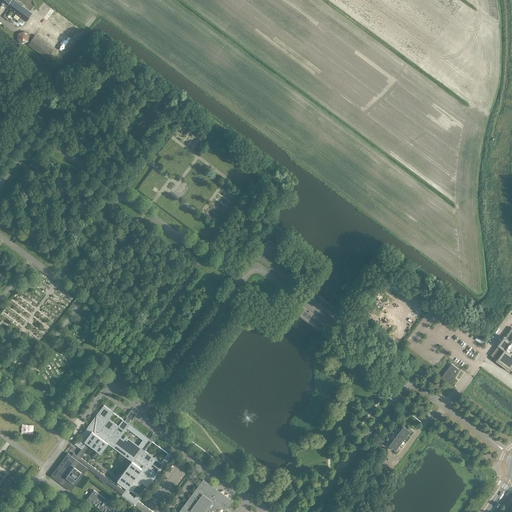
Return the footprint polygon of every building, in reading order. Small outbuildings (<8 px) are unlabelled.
[(32,13),(14,0),(0,0),(0,2),(16,14),(26,21),(32,13)] [(26,21),(16,14),(10,21),(18,27),(20,24),(22,26),(26,21)] [(28,41),(29,35),(24,31),(18,33),(17,40),(22,44),(28,41)] [(55,49),(35,35),(28,45),(48,59),(55,49)] [(278,246),(267,239),(262,245),(269,251),(272,247),(275,250),(278,246)] [(390,273),(383,282),(403,296),(410,288),(390,273)] [(511,327),(509,330),(508,329),(507,330),(508,331),(504,337),(504,336),(498,344),(497,345),(498,346),(491,355),(496,359),(496,361),(509,370),(510,369),(511,370),(511,327)] [(449,382),(459,369),(451,364),(442,377),(448,381),(449,382)] [(149,479),(162,462),(146,450),(150,444),(146,442),(139,451),(118,435),(114,432),(115,431),(115,430),(116,430),(118,428),(117,427),(118,426),(118,427),(119,426),(109,419),(113,414),(109,412),(111,410),(104,405),(89,425),(94,428),(92,431),(87,427),(82,434),(84,435),(82,438),(80,437),(75,444),(82,449),(86,442),(101,453),(108,443),(107,442),(109,439),(134,458),(117,480),(127,488),(123,494),(146,511),(219,511),(222,508),(224,510),(226,507),(227,508),(232,502),(228,500),(229,498),(219,491),(218,492),(216,490),(217,489),(210,484),(205,490),(198,485),(193,492),(195,493),(193,496),(191,495),(184,505),(185,506),(183,509),(182,508),(178,511),(153,511),(138,500),(129,493),(131,490),(137,495),(145,485),(141,482),(146,476),(149,479)] [(145,437),(129,426),(127,429),(142,441),(145,437)] [(410,431),(404,426),(403,427),(401,430),(400,431),(406,436),(410,431)] [(403,441),(406,436),(400,431),(399,432),(397,435),(396,436),(403,441)] [(399,446),(403,441),(396,436),(396,437),(393,440),(393,441),(399,446)] [(395,451),(399,446),(393,441),(392,441),(389,446),(395,451)] [(92,492),(87,499),(103,511),(123,511),(110,502),(123,485),(124,485),(123,484),(121,483),(108,500),(107,500),(96,491),(94,490),(93,489),(90,481),(88,482),(91,492),(92,492)]
